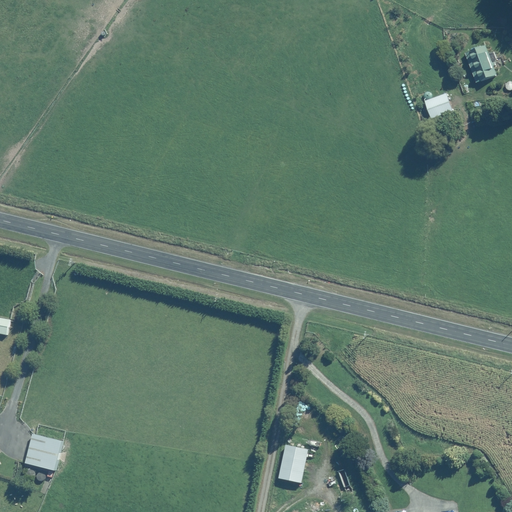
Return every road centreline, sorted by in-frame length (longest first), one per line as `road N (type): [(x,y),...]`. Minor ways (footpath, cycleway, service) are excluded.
road 1 (secondary): [(0,220),(511,345)]
road 2 (unknown): [(60,234),(11,416),(0,420)]
